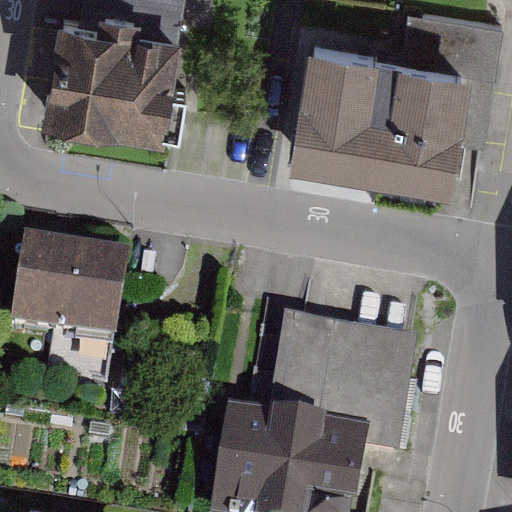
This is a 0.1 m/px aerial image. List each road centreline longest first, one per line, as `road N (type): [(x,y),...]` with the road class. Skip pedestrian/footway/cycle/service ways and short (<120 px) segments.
road 1 (residential): [(497,260),(0,174)]
road 2 (residential): [(497,260),(454,511)]
